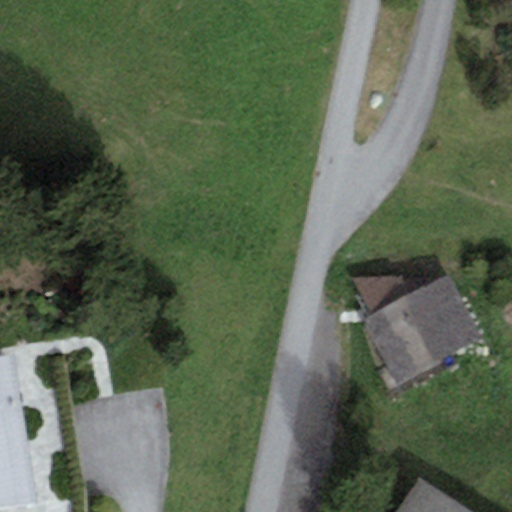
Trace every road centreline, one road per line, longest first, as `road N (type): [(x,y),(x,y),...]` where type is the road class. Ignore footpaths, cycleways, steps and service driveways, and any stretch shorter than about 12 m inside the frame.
road 1 (residential): [(324,212),(257,511)]
road 2 (residential): [(324,212),(385,153),(417,105),(445,0)]
road 3 (residential): [(367,0),(324,212)]
